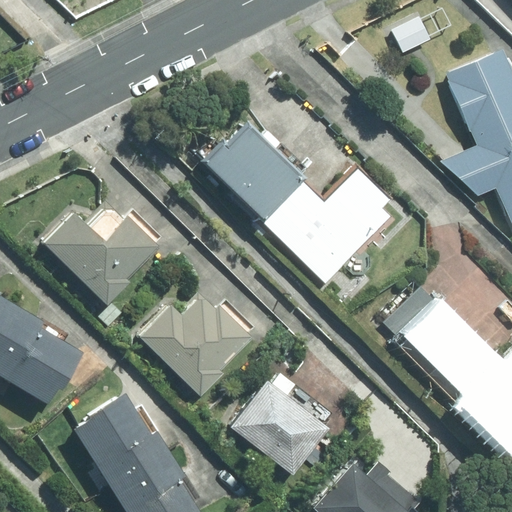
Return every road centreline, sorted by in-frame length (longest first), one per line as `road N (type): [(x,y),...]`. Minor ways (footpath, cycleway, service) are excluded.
road 1 (unknown): [(0,15),(426,436)]
road 2 (tertiary): [(0,126),(251,0)]
